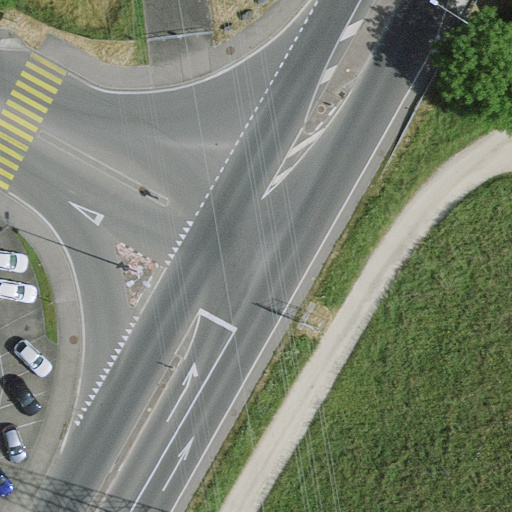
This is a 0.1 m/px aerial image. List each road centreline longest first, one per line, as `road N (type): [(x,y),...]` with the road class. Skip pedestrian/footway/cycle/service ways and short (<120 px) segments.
road 1 (track): [(255,511),(433,200),(511,140)]
road 2 (primary): [(293,226),(390,81),(430,0)]
road 3 (trunk): [(236,197),(0,77)]
road 4 (primary): [(124,511),(258,287)]
road 5 (primary): [(346,0),(236,197)]
road 6 (trunk): [(81,200),(122,393)]
road 7 (primary): [(201,258),(122,393)]
road 8 (primary): [(122,393),(52,511)]
road 9 (trunk): [(81,200),(201,258)]
